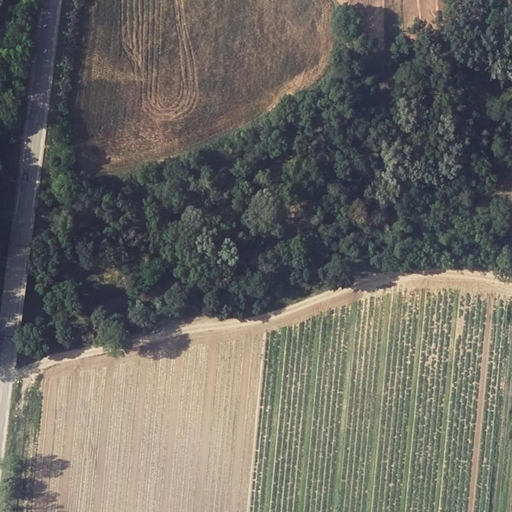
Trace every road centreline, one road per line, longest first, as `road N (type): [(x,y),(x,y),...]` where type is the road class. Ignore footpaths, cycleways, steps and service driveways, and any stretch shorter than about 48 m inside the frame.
road 1 (track): [(4,375),(49,358),(275,315),(382,276),(430,271),(511,280)]
road 2 (tertiary): [(52,0),(0,415)]
